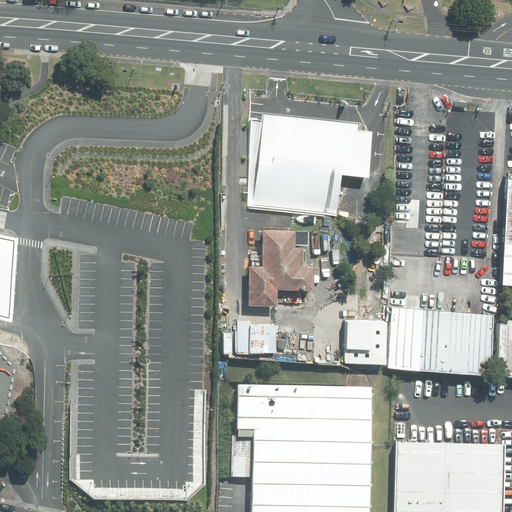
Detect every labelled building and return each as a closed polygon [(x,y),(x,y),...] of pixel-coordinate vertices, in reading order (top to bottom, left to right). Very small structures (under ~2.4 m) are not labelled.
[(259,121),(247,120),(248,206),(335,215),(333,177),(360,179),(364,133),(352,132),(352,124),(258,113),(259,121)] [(511,179),(499,179),(493,286),(511,286),(511,179)] [(395,201),(395,224),(404,225),(404,230),(420,230),(420,226),(429,226),(429,202),(395,201)] [(488,209),(462,208),(460,258),(471,259),(486,260),(488,209)] [(324,232),(288,231),(287,268),(280,268),(279,309),(304,310),(305,294),(341,295),(342,270),(331,270),(332,251),(323,251),(324,232)] [(105,288),(106,271),(98,271),(97,288),(105,288)] [(102,330),(103,292),(94,292),(93,330),(102,330)] [(383,368),(511,378),(511,320),(388,307),(383,368)] [(173,316),(148,315),(147,342),(172,343),(173,316)] [(291,324),(259,323),(258,353),(290,354),(291,324)] [(227,354),(228,329),(218,329),(216,354),(227,354)] [(13,369),(0,356),(0,411),(5,413),(13,369)] [(361,511),(365,392),(232,388),(231,434),(247,435),(244,511),(361,511)] [(389,447),(386,511),(493,511),(495,450),(389,447)]
